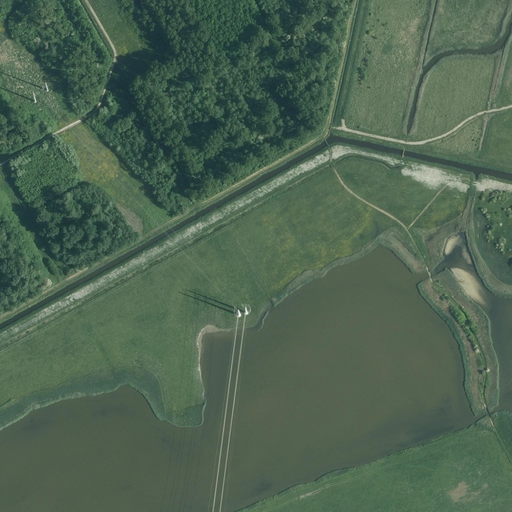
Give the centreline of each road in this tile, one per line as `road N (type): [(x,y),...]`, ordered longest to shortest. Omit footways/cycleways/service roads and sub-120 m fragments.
road 1 (track): [(85,0),(115,53),(98,107),(0,165)]
road 2 (track): [(332,127),(418,143),(511,106)]
